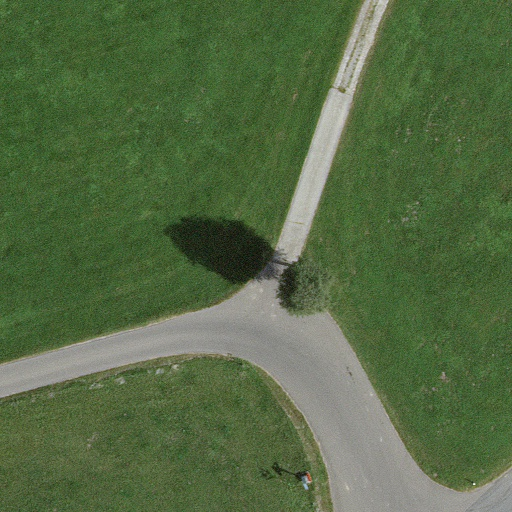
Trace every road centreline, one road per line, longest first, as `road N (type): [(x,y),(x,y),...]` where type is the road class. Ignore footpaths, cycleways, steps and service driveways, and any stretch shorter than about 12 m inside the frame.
road 1 (residential): [(0,382),(201,329),(261,331),(283,344),(337,407),(389,511)]
road 2 (track): [(375,0),(261,331)]
